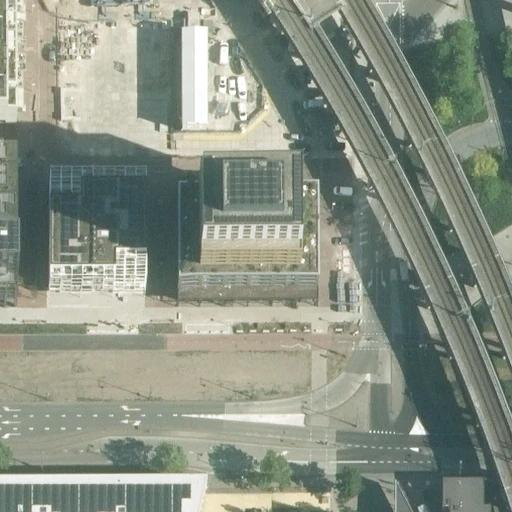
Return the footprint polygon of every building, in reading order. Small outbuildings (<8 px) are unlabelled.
[(255,0),(270,21),(274,28),(317,0),(255,0)] [(0,4),(0,308),(11,309),(11,162),(0,161),(0,129),(11,129),(11,5),(0,4)] [(201,34),(202,15),(191,14),(190,33),(201,34)] [(210,131),(209,35),(183,35),(184,131),(210,131)] [(144,189),(48,189),(48,293),(144,293),(144,189)] [(317,195),(176,195),(177,301),(317,301),(317,195)] [(482,511),(482,488),(441,488),(441,509),(434,511),(406,511),(394,489),(394,511),(482,511)] [(201,511),(206,490),(0,490),(0,511),(201,511)]
